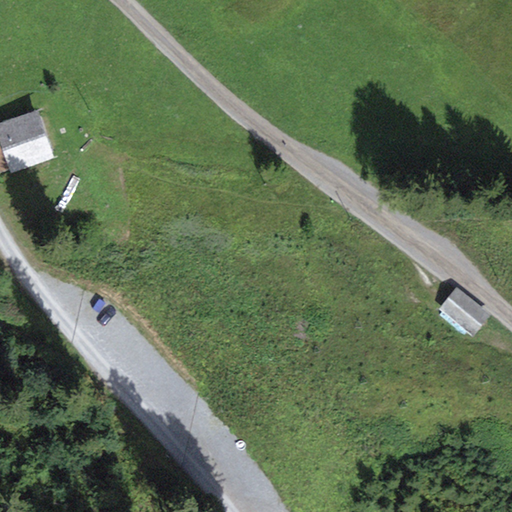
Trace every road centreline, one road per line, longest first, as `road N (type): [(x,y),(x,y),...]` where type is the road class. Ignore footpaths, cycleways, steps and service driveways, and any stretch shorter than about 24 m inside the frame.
road 1 (track): [(123,0),(235,107),(511,318)]
road 2 (residential): [(0,230),(32,284),(242,511)]
